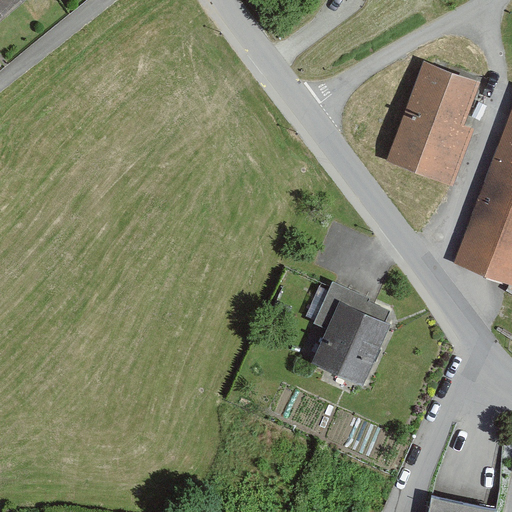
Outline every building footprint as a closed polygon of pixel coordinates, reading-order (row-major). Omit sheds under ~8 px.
[(0,0),(0,23),(25,2),(22,0),(0,0)] [(483,83),(423,62),(386,166),(452,189),(473,131),(466,128),(483,83)] [(511,114),(452,263),(511,287),(511,288),(509,294),(511,295),(511,114)] [(365,386),(392,327),(385,324),(390,314),(331,288),(314,327),(326,333),(313,363),(365,386)] [(323,293),(316,290),(305,318),(313,321),(323,293)] [(481,511),(433,502),(430,511),(481,511)]
